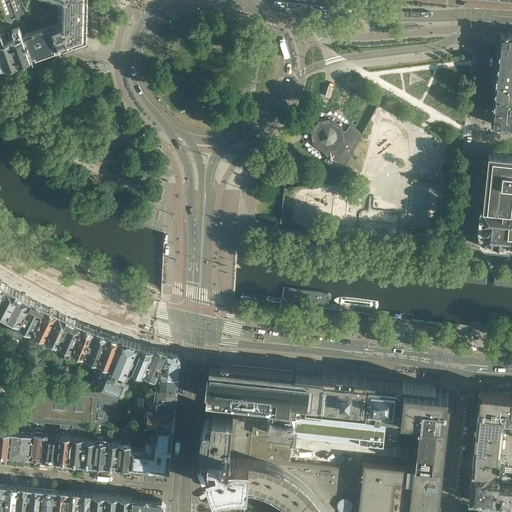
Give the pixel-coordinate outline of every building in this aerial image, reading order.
[(0,0),(0,33),(1,33),(13,29),(19,27),(18,24),(27,21),(25,15),(20,9),(19,0),(0,0)] [(87,39),(87,0),(58,0),(64,2),(63,24),(23,38),(31,59),(51,52),(50,48),(55,46),(56,46),(58,45),(59,49),(60,49),(87,39)] [(31,59),(23,38),(19,27),(13,29),(16,36),(15,37),(15,39),(11,41),(19,63),(31,59)] [(19,63),(11,41),(6,42),(5,40),(4,41),(1,33),(0,33),(0,47),(7,68),(19,63)] [(511,34),(501,33),(500,42),(500,47),(511,48),(511,34)] [(511,86),(511,48),(500,47),(497,72),(496,85),(511,86)] [(511,86),(496,85),(495,97),(511,98),(511,86)] [(511,125),(511,98),(495,97),(494,110),(494,109),(493,114),(492,124),(502,125),(511,125)] [(332,165),(358,130),(350,124),(346,130),(342,131),(342,127),(332,119),(319,121),(312,131),(314,143),(324,151),(328,150),(328,154),(324,160),(332,165)] [(511,155),(489,153),(484,208),(484,209),(483,209),(482,221),(481,221),(481,223),(482,223),(482,227),(481,227),(481,229),(482,229),(485,229),(484,241),(495,242),(495,245),(503,246),(503,243),(511,243),(511,155)] [(395,240),(397,224),(398,215),(362,211),(359,236),(395,240)] [(437,280),(487,285),(488,276),(438,271),(437,280)] [(492,286),(511,288),(511,278),(493,277),(492,286)] [(0,299),(8,285),(0,280),(0,299)] [(0,310),(7,314),(20,292),(8,285),(0,299),(0,310)] [(282,298),(327,304),(329,293),(283,287),(282,298)] [(16,328),(32,298),(20,292),(7,314),(13,318),(9,325),(5,323),(4,329),(9,343),(15,330),(16,328)] [(32,334),(46,306),(32,298),(16,328),(23,331),(25,327),(31,330),(30,339),(32,341),(32,336),(32,334)] [(47,337),(58,312),(46,306),(32,334),(32,336),(43,342),(46,337),(47,337)] [(56,349),(71,318),(66,315),(58,312),(47,337),(57,342),(54,348),(56,349)] [(511,317),(501,317),(500,327),(511,327),(511,317)] [(69,357),(83,323),(71,318),(56,349),(58,350),(61,344),(69,347),(67,350),(67,349),(64,355),(69,357)] [(83,362),(96,329),(83,323),(69,357),(77,361),(77,359),(83,362)] [(4,329),(0,328),(0,342),(9,343),(4,329)] [(98,361),(109,333),(96,329),(83,362),(88,364),(91,357),(98,361)] [(12,350),(13,341),(18,331),(15,330),(9,343),(11,351),(12,350)] [(108,375),(123,337),(109,333),(98,361),(104,363),(98,376),(106,380),(108,375)] [(143,372),(143,371),(154,346),(140,343),(140,342),(123,337),(108,375),(115,377),(119,368),(126,371),(128,372),(129,370),(135,373),(136,369),(143,372)] [(157,373),(167,350),(154,346),(143,371),(156,377),(157,373)] [(179,375),(180,357),(178,353),(177,353),(167,350),(157,373),(179,375)] [(399,416),(403,382),(322,374),(316,373),(296,371),(296,373),(293,372),(293,371),(210,362),(206,398),(207,398),(256,403),(253,430),(252,430),(252,431),(249,455),(250,455),(250,456),(265,458),(268,430),(276,429),(277,429),(277,431),(283,431),(283,430),(293,431),(294,429),(360,436),(361,445),(383,445),(386,415),(399,416)] [(108,428),(113,415),(128,372),(126,371),(122,380),(115,377),(108,375),(106,380),(101,392),(74,389),(63,388),(34,385),(18,392),(30,421),(73,425),(72,435),(69,460),(81,461),(83,438),(85,426),(108,428)] [(177,387),(179,375),(157,373),(156,377),(155,378),(158,379),(158,385),(177,387)] [(425,496),(426,483),(440,484),(440,483),(442,483),(450,405),(449,405),(447,405),(448,390),(433,388),(433,386),(435,386),(435,385),(403,382),(399,416),(399,417),(399,419),(399,421),(399,422),(400,424),(400,425),(401,427),(408,443),(409,443),(409,444),(410,445),(411,445),(412,446),(413,446),(415,446),(413,466),(363,461),(363,468),(360,497),(359,505),(358,511),(357,511),(435,511),(436,506),(439,506),(438,506),(439,506),(440,504),(440,497),(425,496)] [(177,387),(158,385),(156,385),(154,396),(176,399),(177,387)] [(507,433),(508,425),(511,393),(481,390),(472,473),(473,473),(487,474),(495,475),(499,475),(504,471),(511,472),(511,433),(511,434),(507,433)] [(175,411),(176,399),(154,396),(153,408),(175,411)] [(249,455),(252,431),(252,430),(253,430),(256,403),(207,398),(206,398),(204,421),(203,422),(203,425),(202,426),(202,429),(201,432),(201,434),(201,436),(200,439),(200,440),(200,444),(200,447),(201,451),(203,451),(208,452),(208,457),(209,457),(209,460),(211,464),(223,460),(227,459),(227,454),(246,456),(250,456),(250,455),(249,455)] [(175,411),(153,408),(148,408),(147,416),(143,415),(142,422),(157,423),(173,425),(175,411)] [(19,455),(22,432),(14,431),(15,423),(11,423),(10,431),(8,454),(19,455)] [(169,470),(173,425),(157,423),(156,431),(151,431),(150,435),(153,435),(153,439),(146,439),(145,448),(131,447),(129,466),(169,470)] [(142,432),(143,424),(135,423),(134,431),(142,432)] [(117,465),(119,442),(111,441),(112,440),(113,429),(108,428),(107,441),(105,464),(117,465)] [(0,453),(8,454),(10,431),(0,430),(0,453)] [(93,463),(96,431),(92,430),(91,439),(83,438),(81,461),(93,463)] [(129,466),(131,447),(132,431),(120,430),(119,442),(117,465),(129,466)] [(105,464),(107,441),(99,440),(100,431),(96,431),(93,463),(105,464)] [(31,456),(33,433),(22,432),(19,455),(31,456)] [(57,459),(60,434),(56,433),(55,439),(48,438),(48,433),(44,432),(44,434),(42,457),(57,459)] [(42,457),(44,434),(33,433),(31,456),(42,457)] [(69,460),(72,435),(60,434),(57,459),(69,460)] [(246,484),(246,456),(227,454),(227,459),(223,460),(231,484),(238,483),(246,484)] [(311,463),(265,458),(250,456),(246,456),(246,484),(253,485),(259,486),(265,488),(271,491),(277,494),(282,498),(287,502),(292,507),(309,487),(311,463)] [(223,460),(211,464),(207,465),(215,487),(223,485),(231,484),(223,460)] [(308,511),(324,501),(328,465),(311,463),(309,487),(292,507),(295,511),(308,511)] [(343,495),(346,466),(328,465),(324,501),(329,498),(329,496),(333,496),(333,494),(343,495)] [(360,497),(363,468),(346,466),(343,495),(360,497)] [(511,491),(511,472),(504,471),(499,475),(495,475),(495,481),(486,481),(484,502),(485,502),(489,502),(511,504),(511,491)] [(484,502),(486,481),(487,474),(473,473),(472,473),(470,500),(484,502)] [(440,497),(442,483),(440,483),(440,484),(426,483),(425,496),(440,497)] [(16,510),(18,485),(7,484),(3,511),(10,511),(11,509),(16,510)] [(27,511),(31,486),(18,485),(16,510),(15,511),(27,511)] [(40,511),(43,487),(31,486),(27,511),(35,511),(40,511)] [(66,511),(68,490),(43,487),(40,511),(66,511)] [(77,511),(80,491),(68,490),(66,511),(77,511)] [(90,511),(92,493),(92,492),(80,491),(77,511),(90,511)] [(104,511),(106,494),(92,493),(90,511),(104,511)] [(116,511),(119,495),(106,494),(104,511),(116,511)] [(338,511),(343,509),(358,511),(359,505),(360,497),(343,495),(333,494),(333,496),(329,496),(329,498),(324,501),(308,511),(338,511)] [(131,511),(133,497),(119,495),(116,511),(131,511)] [(164,511),(165,504),(162,500),(133,497),(131,511),(164,511)]
